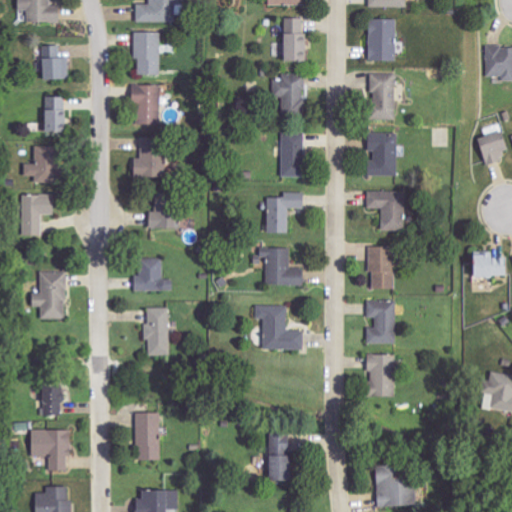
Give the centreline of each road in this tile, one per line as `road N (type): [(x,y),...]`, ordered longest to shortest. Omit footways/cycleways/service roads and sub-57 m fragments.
road 1 (residential): [(91,0),(101,35),(103,511)]
road 2 (residential): [(341,511),(333,323),(338,0)]
